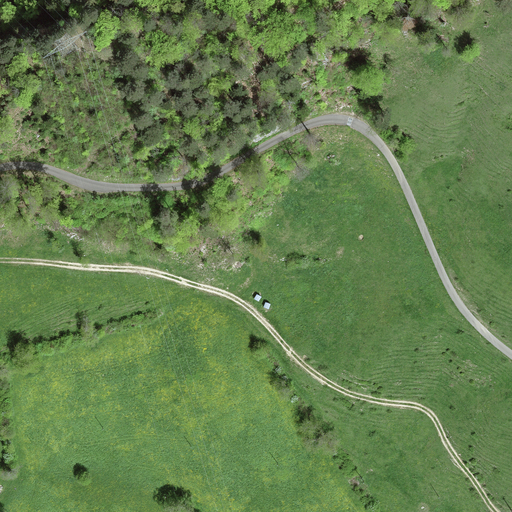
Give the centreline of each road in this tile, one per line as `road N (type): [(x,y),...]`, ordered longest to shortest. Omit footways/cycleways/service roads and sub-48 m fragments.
road 1 (unclassified): [(511,355),(454,297),(396,167),(347,120),(291,130),(188,184),(99,186),(37,166),(0,167)]
road 2 (track): [(0,260),(153,270),(240,300),(321,379),(425,409),(496,511)]
road 3 (track): [(236,82),(342,0)]
